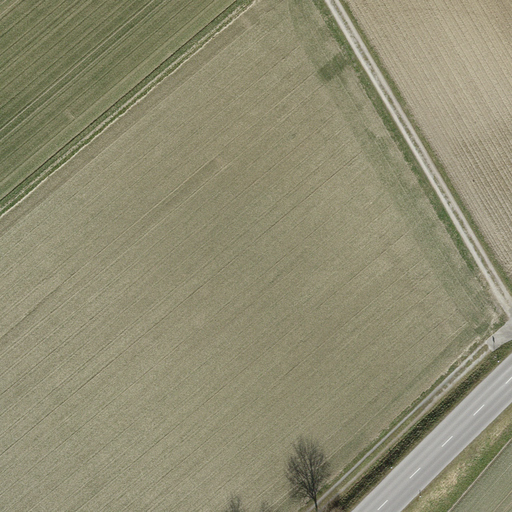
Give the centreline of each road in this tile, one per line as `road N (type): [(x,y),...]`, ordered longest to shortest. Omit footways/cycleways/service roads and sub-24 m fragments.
road 1 (track): [(331,0),(511,309)]
road 2 (track): [(319,511),(511,325)]
road 3 (tertiary): [(511,379),(376,511)]
